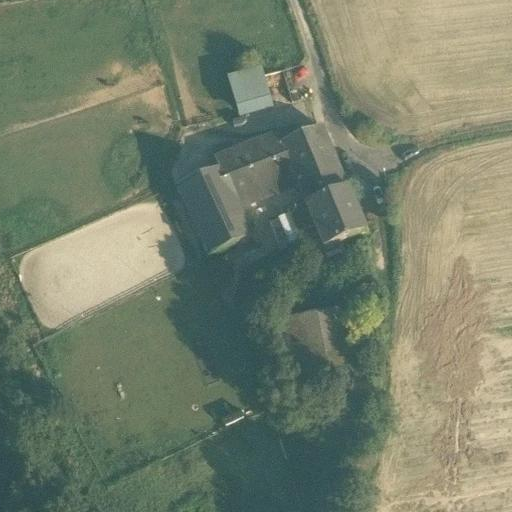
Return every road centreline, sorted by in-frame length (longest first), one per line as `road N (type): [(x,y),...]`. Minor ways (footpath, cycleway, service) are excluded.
road 1 (track): [(511,131),(365,153),(388,234),(392,373),(357,511)]
road 2 (unclassified): [(296,0),(365,153)]
